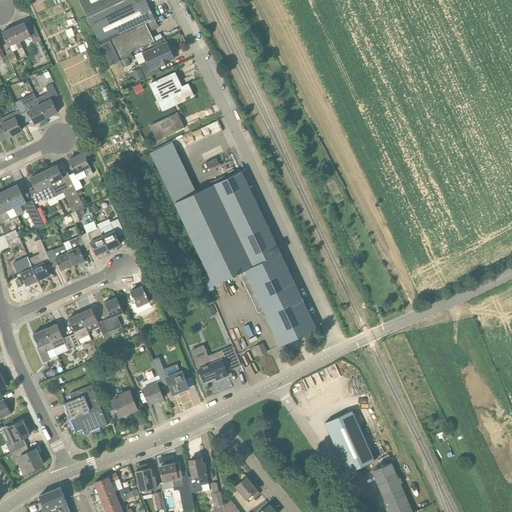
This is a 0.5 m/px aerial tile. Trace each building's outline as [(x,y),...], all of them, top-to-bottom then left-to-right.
[(79,0),(88,18),(124,0),(79,0)] [(100,45),(155,19),(145,0),(124,0),(88,18),(100,45)] [(132,55),(130,52),(154,41),(150,32),(159,27),(155,19),(100,45),(110,65),(132,55)] [(34,44),(41,41),(33,25),(27,27),(25,22),(14,27),(20,42),(30,37),(34,44)] [(20,42),(14,27),(2,32),(8,47),(9,47),(10,49),(6,51),(11,63),(17,60),(13,51),(18,49),(22,47),(20,42)] [(160,72),(158,67),(174,58),(171,51),(171,50),(170,50),(167,43),(143,55),(146,60),(140,64),(147,78),(160,72)] [(131,65),(128,58),(121,61),(124,68),(131,65)] [(144,77),(141,70),(132,74),(136,82),(144,77)] [(173,97),(176,105),(194,96),(188,84),(180,88),(173,74),(150,84),(159,103),(173,97)] [(58,113),(51,99),(58,96),(52,84),(45,87),(48,93),(36,98),(39,105),(46,119),(58,113)] [(29,102),(27,97),(21,100),(21,99),(15,103),(18,110),(20,114),(28,111),(35,124),(46,119),(39,105),(36,98),(29,102)] [(20,114),(18,110),(0,118),(0,121),(8,137),(22,131),(19,125),(24,123),(24,124),(25,124),(20,114)] [(157,141),(184,128),(177,113),(150,126),(157,141)] [(205,188),(196,193),(172,142),(150,153),(174,203),(175,203),(214,286),(245,271),(205,188)] [(84,170),(90,167),(83,153),(75,157),(76,158),(70,161),(69,160),(75,174),(76,176),(70,179),(76,191),(83,188),(79,181),(87,177),(84,170)] [(67,171),(61,174),(57,166),(44,172),(56,197),(63,193),(73,212),(73,213),(76,211),(84,208),(76,191),(70,179),(67,171)] [(245,271),(281,254),(242,171),(205,188),(245,271)] [(48,201),(56,197),(44,172),(31,178),(35,186),(29,189),(36,203),(46,198),(48,201)] [(24,214),(30,211),(17,185),(5,191),(13,208),(20,205),(24,214)] [(6,211),(13,208),(5,191),(0,193),(0,213),(5,223),(10,220),(6,211)] [(97,212),(100,210),(94,204),(92,206),(90,209),(95,215),(97,212)] [(80,221),(79,219),(76,211),(73,213),(73,212),(70,213),(73,219),(75,224),(80,221)] [(98,228),(108,250),(120,244),(117,238),(125,234),(118,219),(110,223),(111,224),(99,229),(98,227),(98,228)] [(80,234),(76,226),(70,229),(73,237),(80,234)] [(96,255),(108,250),(98,228),(87,233),(80,236),(87,250),(93,248),(96,255)] [(7,242),(18,237),(18,236),(17,233),(16,231),(5,236),(7,242)] [(10,249),(22,244),(19,236),(18,237),(7,242),(10,249)] [(81,253),(87,250),(80,236),(69,241),(73,250),(67,253),(73,265),(85,260),(81,253)] [(50,261),(46,252),(40,239),(34,242),(42,260),(37,263),(38,265),(33,268),(38,281),(50,276),(44,263),(50,261)] [(67,253),(64,245),(53,250),(52,250),(46,252),(50,261),(53,267),(58,265),(61,271),(73,265),(67,253)] [(258,300),(295,283),(281,254),(245,271),(258,300)] [(38,281),(33,268),(28,257),(13,263),(18,274),(20,273),(26,286),(38,281)] [(295,283),(258,300),(280,346),(316,329),(295,283)] [(151,306),(158,303),(151,287),(144,290),(143,286),(130,291),(137,307),(149,302),(151,306)] [(117,316),(124,313),(117,297),(105,303),(111,317),(104,320),(109,332),(122,327),(117,316)] [(217,314),(213,305),(211,306),(203,310),(207,319),(217,314)] [(98,323),(97,321),(92,308),(80,314),(88,332),(99,327),(103,335),(109,333),(109,332),(104,320),(98,323)] [(89,335),(88,332),(80,314),(68,319),(75,333),(69,336),(74,348),(80,345),(78,340),(89,335)] [(63,338),(63,337),(57,324),(45,329),(54,349),(65,344),(68,351),(74,348),(69,336),(63,338)] [(47,352),(54,349),(45,329),(33,334),(38,347),(37,347),(44,363),(50,360),(47,352)] [(262,343),(255,347),(259,356),(266,352),(262,343)] [(216,377),(217,380),(228,376),(227,371),(241,366),(233,346),(208,356),(206,353),(195,358),(204,382),(216,377)] [(128,352),(125,347),(119,349),(122,355),(128,352)] [(165,371),(160,359),(154,361),(159,373),(165,371)] [(45,380),(54,376),(56,375),(53,368),(42,373),(45,380)] [(189,388),(185,379),(183,380),(180,372),(166,378),(173,394),(174,393),(180,390),(180,392),(189,388)] [(157,383),(143,389),(149,404),(164,398),(157,383)] [(107,424),(106,422),(91,385),(69,394),(71,400),(64,403),(69,417),(74,428),(72,428),(74,433),(82,429),(85,435),(85,434),(89,432),(90,433),(90,432),(109,424),(107,424)] [(115,410),(117,410),(119,417),(130,412),(129,410),(136,407),(137,409),(129,391),(119,395),(120,398),(112,402),(115,410)] [(0,424),(1,424),(0,422),(0,419),(11,414),(4,400),(0,401),(0,424)] [(325,423),(347,473),(375,461),(352,411),(325,423)] [(10,453),(26,445),(23,438),(29,435),(22,421),(4,430),(9,442),(5,443),(10,453)] [(24,474),(27,472),(43,465),(36,449),(29,452),(26,445),(10,453),(15,463),(18,461),(24,474)] [(202,490),(201,485),(208,484),(204,463),(203,463),(202,458),(189,461),(192,476),(188,477),(192,492),(202,490)] [(187,469),(181,470),(179,463),(160,466),(164,483),(172,481),(174,490),(179,489),(182,504),(184,503),(193,501),(191,492),(192,492),(188,477),(187,469)] [(412,511),(404,494),(400,485),(402,484),(399,477),(397,478),(391,464),(373,472),(376,480),(389,511),(412,511)] [(140,491),(157,488),(154,474),(152,474),(151,468),(136,471),(140,491)] [(110,483),(119,479),(116,473),(95,482),(99,493),(112,487),(110,483)] [(252,494),(255,498),(260,493),(247,477),(236,486),(246,499),(252,494)] [(220,491),(219,492),(217,482),(211,483),(213,493),(211,494),(214,506),(213,506),(214,511),(224,511),(223,506),(223,505),(220,491)] [(70,511),(60,487),(39,496),(45,510),(42,511),(70,511)] [(128,487),(123,489),(114,492),(112,487),(99,493),(103,503),(125,494),(130,492),(128,487)] [(131,492),(133,497),(133,498),(139,495),(137,490),(136,489),(134,490),(131,492)] [(161,492),(154,493),(158,510),(165,508),(161,492)] [(106,511),(110,511),(121,508),(119,503),(127,500),(125,494),(103,503),(106,511)] [(224,511),(239,511),(231,500),(223,506),(224,511)]
